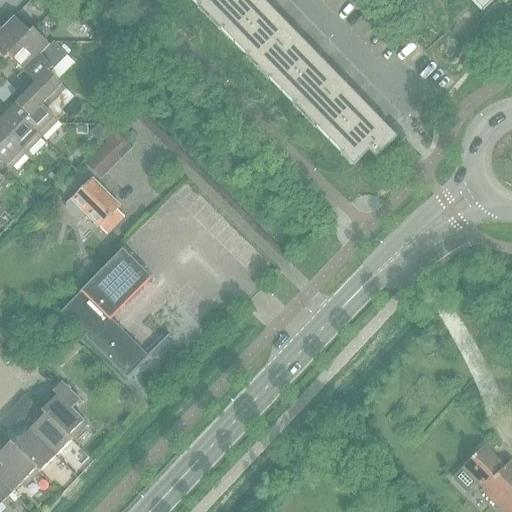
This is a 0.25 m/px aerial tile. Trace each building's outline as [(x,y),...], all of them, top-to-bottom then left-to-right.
[(192,0),(354,165),(355,164),(368,150),(375,157),(388,144),(393,149),(404,139),(392,126),(384,133),(253,0),(192,0)] [(470,0),(482,11),(493,0),(499,0),(504,4),(507,0),(470,0)] [(0,30),(0,55),(4,59),(7,56),(7,55),(33,29),(17,13),(1,29),(1,30),(0,30)] [(7,55),(7,56),(23,71),(39,54),(40,55),(49,45),(33,29),(7,55)] [(39,54),(23,71),(28,77),(22,83),(29,89),(31,87),(45,101),(44,101),(48,104),(64,88),(48,72),(52,67),(40,55),(39,54)] [(6,81),(0,88),(9,96),(15,90),(6,81)] [(9,96),(0,88),(0,87),(0,99),(3,103),(9,96)] [(29,89),(15,103),(29,116),(24,120),(41,137),(57,120),(41,104),(44,101),(45,101),(31,87),(29,89)] [(15,103),(1,119),(14,132),(9,136),(25,152),(41,137),(24,120),(29,116),(15,103)] [(0,159),(9,169),(25,152),(9,136),(14,132),(1,119),(0,119),(0,159)] [(130,133),(123,126),(85,162),(100,178),(122,157),(114,148),(130,133)] [(91,178),(71,199),(99,227),(119,207),(91,178)] [(60,312),(126,378),(148,356),(111,319),(151,279),(152,280),(152,279),(122,249),(60,312)] [(41,411),(44,414),(45,414),(71,440),(87,423),(71,408),(79,399),(61,381),(52,391),(56,395),(41,411)] [(27,410),(33,404),(24,395),(18,401),(27,410)] [(44,414),(29,430),(55,455),(71,440),(45,414),(44,414)] [(0,431),(3,435),(9,428),(0,419),(0,431)] [(29,430),(14,445),(13,445),(39,471),(55,455),(29,430)] [(0,464),(1,466),(0,467),(0,480),(12,492),(20,484),(23,488),(39,471),(13,445),(14,445),(10,442),(0,451),(0,464)] [(463,468),(452,479),(465,492),(476,481),(483,488),(481,490),(502,511),(511,511),(511,461),(511,460),(505,466),(484,445),(462,467),(463,468)] [(0,503),(12,492),(0,480),(0,503)]
